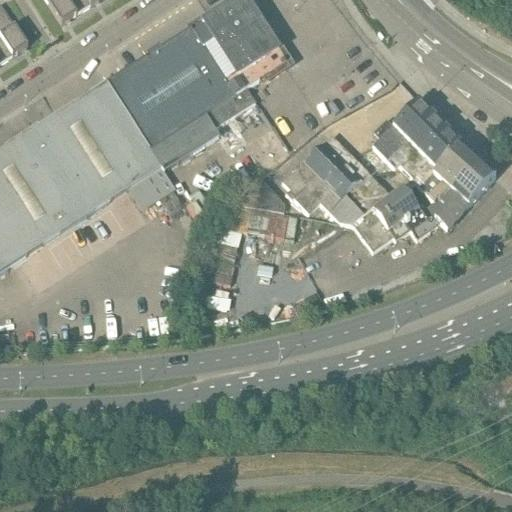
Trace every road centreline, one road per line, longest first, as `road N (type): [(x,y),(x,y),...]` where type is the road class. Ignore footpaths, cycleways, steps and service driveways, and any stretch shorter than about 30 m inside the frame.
road 1 (primary): [(511,266),(348,333),(280,349),(169,367),(0,378)]
road 2 (primary): [(0,410),(164,404),(282,389),(422,352),(511,316)]
road 3 (tertiary): [(377,0),(441,64),(511,109)]
road 4 (tertiary): [(511,77),(411,0)]
